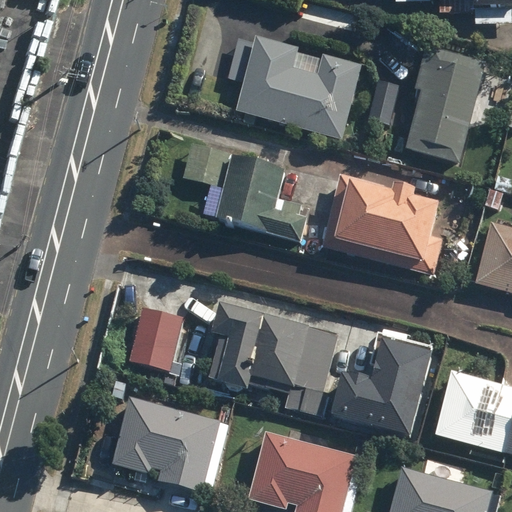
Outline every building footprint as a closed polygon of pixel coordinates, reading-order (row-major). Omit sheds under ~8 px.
[(511,0),(395,0),(395,6),(428,8),(429,4),(440,4),(439,18),(475,20),(474,29),(511,31),(511,12),(511,0)] [(296,54),(255,43),(236,119),(341,145),(359,72),(322,63),(318,82),(290,75),(296,54)] [(483,68),(426,54),(401,153),(458,168),(483,68)] [(399,89),(379,83),(368,123),(387,129),(399,89)] [(283,172),(189,148),(180,182),(210,190),(201,222),(299,248),(306,222),(298,220),(301,209),(275,202),(283,172)] [(325,252),(363,260),(424,272),(436,212),(415,207),(417,198),(393,193),(391,201),(375,198),(378,187),(340,179),(325,252)] [(511,232),(490,227),(474,291),(511,300),(511,232)] [(219,340),(211,371),(208,386),(247,395),(251,380),(299,392),(295,410),(323,417),(328,399),(324,398),(338,339),(214,310),(207,337),(219,340)] [(183,322),(142,311),(128,365),(168,376),(183,322)] [(408,445),(431,357),(380,344),(369,389),(338,381),(327,424),(408,445)] [(511,392),(441,375),(425,436),(511,458),(511,392)] [(228,427),(126,402),(110,470),(148,480),(150,472),(162,475),(159,489),(210,501),(228,427)] [(343,511),(357,461),(263,437),(245,506),(271,511),(284,511),(286,508),(297,511),(343,511)] [(487,511),(491,494),(400,472),(390,511),(487,511)]
